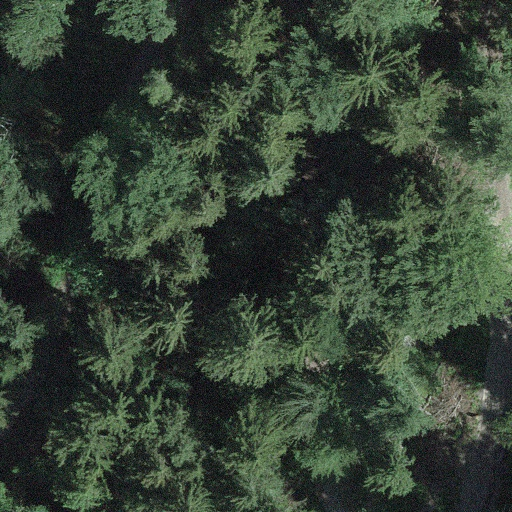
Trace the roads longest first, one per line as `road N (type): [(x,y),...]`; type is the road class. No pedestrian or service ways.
road 1 (track): [(342,511),(314,417),(288,0)]
road 2 (track): [(495,0),(497,372),(473,511)]
